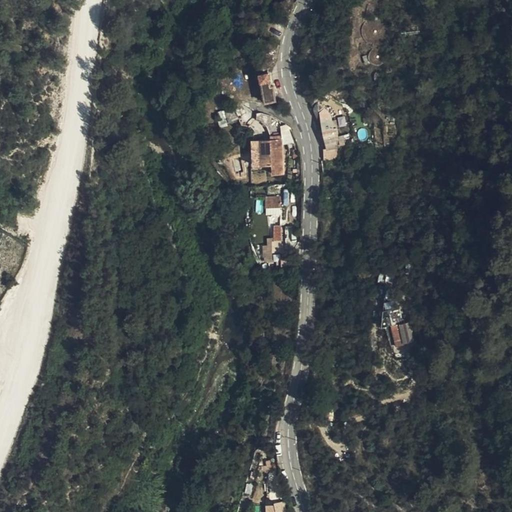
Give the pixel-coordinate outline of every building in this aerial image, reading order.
[(279,81),(276,67),(266,69),(272,98),(284,95),(280,80),(279,81)] [(333,101),(328,105),(334,141),(346,140),(340,111),(333,101)] [(289,115),(281,109),(273,107),(268,106),(264,106),(264,112),(270,114),(276,120),(279,127),(280,132),(261,133),(262,159),(281,159),(281,168),(293,167),(292,134),(289,115)] [(257,135),(254,123),(251,124),(252,126),(246,127),(248,136),(257,135)] [(341,144),(332,144),(332,154),(342,154),(341,144)] [(288,199),(289,189),(274,188),(273,199),(288,199)] [(287,244),(289,218),(282,218),(281,233),(279,235),(278,244),(287,244)] [(407,313),(405,296),(393,297),(397,335),(409,333),(409,332),(415,331),(413,313),(407,313)] [(456,299),(458,311),(472,309),(470,297),(456,299)] [(284,511),(295,511),(292,497),(282,499),(284,511)]
